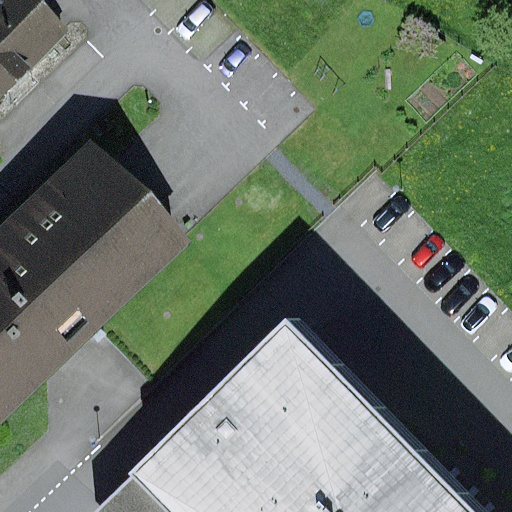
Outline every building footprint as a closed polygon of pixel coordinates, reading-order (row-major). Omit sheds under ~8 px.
[(0,0),(0,98),(62,35),(25,0),(0,0)] [(82,141),(0,217),(0,408),(178,243),(82,141)] [(499,511),(311,317),(300,328),(478,511),(499,511)] [(478,511),(300,328),(121,501),(130,511),(478,511)] [(130,511),(121,501),(109,511),(130,511)]
